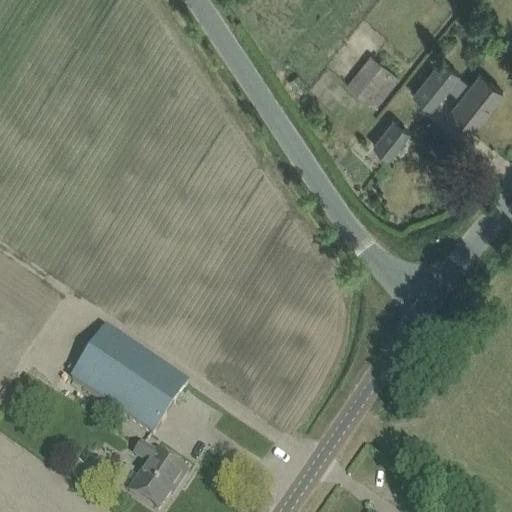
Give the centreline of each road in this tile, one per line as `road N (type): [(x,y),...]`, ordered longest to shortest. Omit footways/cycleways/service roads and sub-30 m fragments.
road 1 (unclassified): [(427,300),(380,267),(303,169),(194,0)]
road 2 (tertiary): [(281,511),(427,300)]
road 3 (tertiary): [(427,300),(511,197)]
